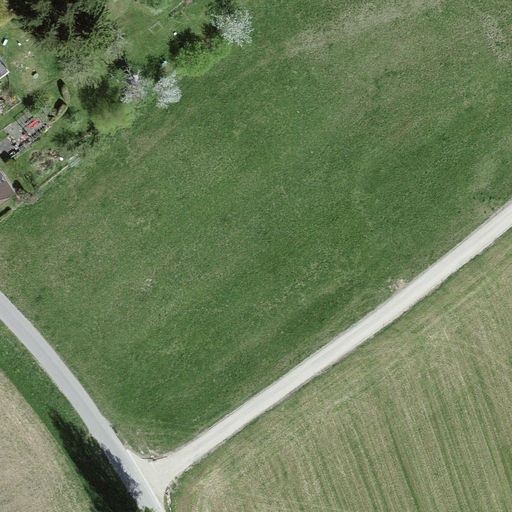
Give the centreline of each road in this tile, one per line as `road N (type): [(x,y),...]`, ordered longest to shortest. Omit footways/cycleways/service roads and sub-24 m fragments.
road 1 (track): [(136,487),(511,213)]
road 2 (unclassified): [(149,511),(75,393),(0,305)]
